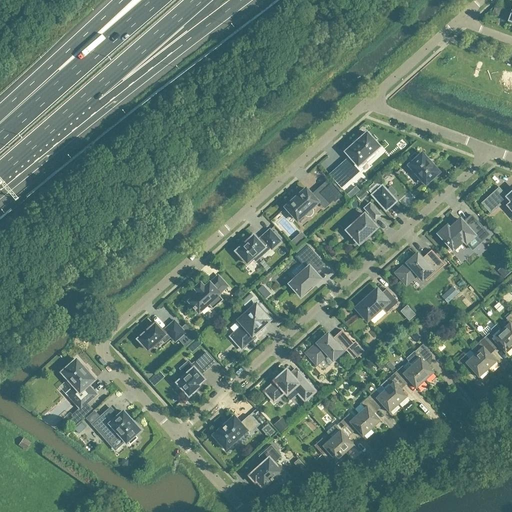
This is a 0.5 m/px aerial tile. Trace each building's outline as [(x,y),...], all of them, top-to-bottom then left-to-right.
[(363,169),(359,164),(365,159),(368,162),(375,155),(372,152),(379,147),(379,146),(368,133),(367,132),(366,133),(367,133),(360,139),(359,139),(359,140),(354,144),(353,145),(347,151),(346,151),(346,152),(347,152),(352,158),(346,163),(344,161),(338,167),(346,176),(350,180),(363,169)] [(439,172),(422,153),(419,157),(415,153),(410,158),(413,162),(409,165),(426,183),(439,172)] [(346,176),(337,184),(341,188),(350,180),(346,176)] [(318,202),(324,208),(328,205),(333,200),(334,201),(341,196),(327,181),(315,192),(316,192),(312,196),(306,189),(305,189),(297,196),(298,197),(295,199),(294,199),(294,200),(287,206),(286,207),(287,208),(297,219),(298,220),(298,219),(305,214),(306,215),(308,216),(310,215),(312,214),(313,212),(312,210),(311,208),(318,202)] [(374,195),(381,189),(375,182),(367,188),(374,195)] [(383,187),(381,189),(374,195),(388,211),(397,202),(383,187)] [(511,192),(507,197),(499,188),(482,203),(491,212),(505,200),(509,204),(509,205),(507,207),(511,212),(511,192)] [(377,227),(371,221),(374,219),(375,219),(380,215),(370,203),(365,208),(370,213),(367,216),(365,214),(364,215),(362,214),(356,220),(357,221),(347,230),(353,236),(349,239),(355,245),(358,243),(359,243),(360,243),(361,244),(367,238),(366,237),(377,227)] [(273,220),(288,238),(297,230),(282,212),(273,220)] [(447,226),(439,234),(453,249),(464,240),(466,243),(472,249),(480,242),(489,234),(472,215),(463,222),(461,219),(450,229),(447,226)] [(259,252),(264,248),(265,247),(264,247),(267,244),(271,248),(271,249),(272,249),(272,248),(280,242),(281,241),(280,240),(273,232),(271,230),(270,229),(269,229),(269,230),(262,236),(261,237),(262,237),(258,240),(255,236),(254,235),(253,236),(247,242),(246,242),(245,244),(244,244),(237,250),(236,251),(237,252),(247,262),(247,263),(248,263),(248,262),(253,258),(256,261),(262,255),(259,252)] [(275,230),(273,232),(280,240),(282,238),(275,230)] [(301,232),(291,241),(296,247),(306,237),(301,232)] [(319,277),(315,273),(325,264),(308,246),(298,254),(303,260),(301,262),(307,269),(291,283),(290,284),(291,285),(300,295),(301,296),(302,295),(309,288),(310,288),(309,288),(314,284),(319,279),(320,278),(319,277)] [(427,281),(445,264),(433,251),(432,251),(431,250),(422,258),(418,254),(416,256),(397,273),(406,284),(417,273),(423,279),(424,278),(427,281)] [(506,268),(500,274),(504,278),(511,271),(505,263),(503,265),(506,268)] [(223,300),(218,294),(219,293),(227,286),(218,276),(210,283),(205,288),(201,283),(195,288),(197,290),(184,301),(192,310),(194,308),(195,310),(196,309),(199,311),(208,304),(213,309),(223,300)] [(450,295),(445,299),(448,303),(459,293),(453,286),(447,291),(450,295)] [(398,302),(386,289),(381,293),(377,289),(368,297),(368,296),(367,297),(368,297),(366,299),(365,299),(365,300),(356,308),(367,321),(382,308),(386,313),(398,302)] [(251,293),(241,302),(247,308),(256,300),(251,293)] [(253,335),(270,320),(256,304),(239,320),(242,323),(242,327),(231,336),(233,338),(233,340),(238,346),(240,346),(242,348),(253,338),(255,337),(253,335)] [(510,323),(501,330),(511,341),(511,315),(510,314),(506,318),(510,323)] [(176,341),(184,333),(185,333),(185,332),(175,321),(174,320),(174,321),(165,329),(164,329),(165,330),(163,332),(156,324),(156,323),(155,324),(149,329),(148,330),(146,332),(145,333),(139,338),(138,339),(139,340),(139,339),(148,349),(147,349),(148,350),(149,349),(161,338),(164,341),(164,342),(165,341),(169,338),(170,336),(175,341),(174,341),(175,342),(176,341)] [(484,338),(483,338),(492,347),(496,343),(499,346),(506,353),(511,347),(511,341),(501,330),(496,325),(491,329),(492,330),(486,336),(484,338)] [(228,336),(236,331),(233,327),(225,333),(228,336)] [(355,341),(353,343),(343,331),(342,330),(333,338),(332,339),(328,334),(307,353),(317,364),(328,354),(333,359),(334,358),(336,360),(346,350),(354,359),(356,356),(357,357),(364,351),(355,341)] [(477,344),(470,350),(475,354),(488,369),(497,361),(490,354),(491,353),(488,350),(492,347),(483,338),(477,344)] [(434,372),(430,367),(431,366),(426,360),(429,358),(429,357),(432,355),(422,344),(406,359),(408,361),(425,380),(434,372)] [(465,354),(457,362),(465,371),(469,368),(472,371),(473,370),(479,377),(488,369),(475,354),(470,350),(465,354)] [(186,375),(178,382),(189,395),(196,389),(195,388),(198,385),(204,379),(200,375),(209,367),(215,361),(207,352),(201,357),(195,363),(198,366),(195,369),(188,361),(180,368),(186,375)] [(86,387),(94,379),(77,359),(62,372),(75,387),(68,393),(81,408),(96,394),(93,395),(86,387)] [(402,365),(394,373),(402,382),(406,379),(409,382),(410,381),(416,388),(425,380),(408,361),(403,366),(402,365)] [(390,362),(387,364),(392,370),(395,368),(390,362)] [(315,391),(297,372),(293,376),(287,370),(278,378),(279,379),(265,391),(274,401),(285,391),(287,394),(294,388),(297,391),(299,390),(307,398),(315,391)] [(399,385),(402,382),(394,373),(386,380),(390,385),(385,390),(398,404),(407,396),(401,389),(401,388),(399,385)] [(375,406),(380,403),(382,406),(383,405),(390,412),(398,404),(385,390),(381,385),(367,397),(375,406)] [(372,409),(375,406),(367,397),(361,403),(365,408),(358,414),(372,428),(381,420),(374,413),(375,413),(372,409)] [(84,416),(78,409),(73,413),(73,414),(72,414),(74,416),(69,421),(73,425),(84,416)] [(140,430),(133,422),(123,412),(115,420),(107,411),(93,424),(110,443),(120,435),(127,442),(127,441),(130,444),(138,438),(135,434),(140,430)] [(349,414),(341,421),(349,431),(353,427),(356,430),(356,429),(363,436),(372,428),(358,414),(353,418),(349,414)] [(248,433),(257,424),(249,415),(240,423),(234,417),(214,435),(220,441),(218,443),(223,449),(225,447),(226,448),(246,430),(248,433)] [(280,419),(274,424),(281,433),(290,425),(287,422),(285,425),(280,419)] [(75,428),(79,432),(87,426),(83,421),(75,428)] [(345,434),(349,431),(341,421),(336,425),(340,430),(332,438),(345,452),(354,444),(347,437),(348,437),(345,434)] [(25,450),(30,444),(22,438),(17,445),(25,450)] [(345,452),(332,438),(327,442),(323,438),(314,445),(322,454),(322,455),(326,451),(329,454),(330,453),(336,460),(345,452)] [(273,479),(281,471),(274,463),(281,456),(271,446),(260,456),(265,462),(250,475),(255,481),(257,480),(263,487),(265,485),(268,488),(273,482),(272,481),(274,479),(273,479)] [(304,467),(300,471),(304,475),(308,471),(304,467)]
